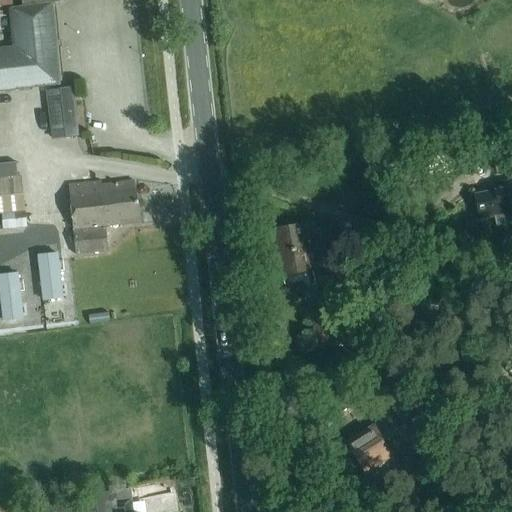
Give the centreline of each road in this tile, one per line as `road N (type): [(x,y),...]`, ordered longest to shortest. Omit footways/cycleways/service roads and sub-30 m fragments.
road 1 (secondary): [(246,511),(189,0)]
road 2 (track): [(511,320),(466,311),(511,427)]
